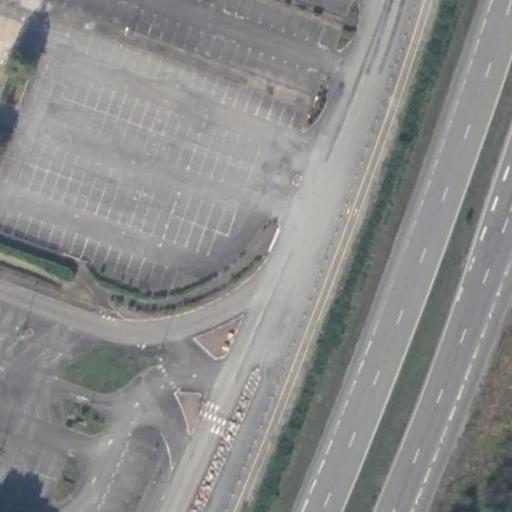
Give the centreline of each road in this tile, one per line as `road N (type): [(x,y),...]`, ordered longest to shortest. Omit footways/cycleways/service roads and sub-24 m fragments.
road 1 (primary): [(499,0),(325,511)]
road 2 (primary): [(392,511),(511,209)]
